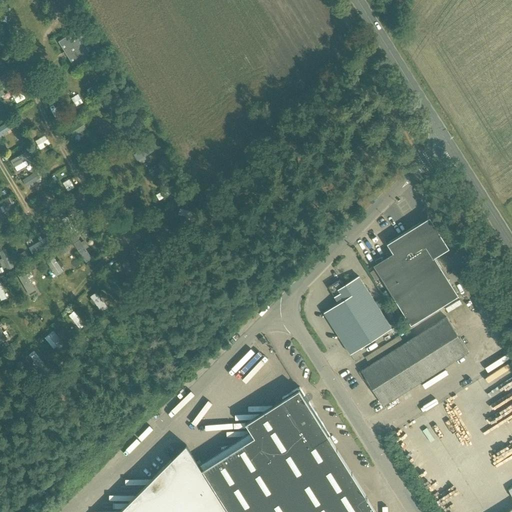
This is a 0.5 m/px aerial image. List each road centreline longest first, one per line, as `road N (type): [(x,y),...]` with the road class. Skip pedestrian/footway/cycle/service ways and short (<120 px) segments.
road 1 (unclassified): [(73,511),(287,293)]
road 2 (unclassified): [(418,511),(287,293)]
road 3 (unclassified): [(287,293),(446,142)]
road 4 (secondary): [(446,142),(357,0)]
road 5 (secondary): [(511,247),(446,142)]
